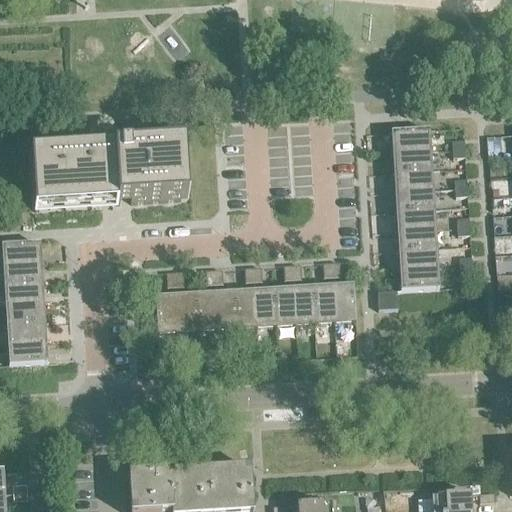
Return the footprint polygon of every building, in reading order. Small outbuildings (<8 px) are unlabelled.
[(391,157),(429,155),(429,154),(427,154),(426,136),(428,136),(428,134),(390,137),(390,138),(392,138),(393,157),(391,157)] [(451,145),(451,154),(464,153),(463,145),(451,145)] [(114,150),(30,155),(30,160),(30,163),(33,215),(36,214),(116,209),(116,208),(118,208),(129,207),(180,204),(187,204),(183,148),(176,148),(114,152),(114,150)] [(464,153),(451,154),(452,162),(464,161),(464,153)] [(392,176),(392,177),(431,175),(431,174),(429,174),(428,156),(429,156),(429,155),(391,157),(391,158),(393,158),(394,176),(392,176)] [(393,196),(432,194),(432,193),(430,194),(429,175),(431,175),(392,177),(392,178),(394,177),(395,196),(393,196)] [(453,185),(454,193),(466,192),(466,184),(453,185)] [(466,192),(454,193),(454,201),(467,200),(466,192)] [(394,215),(395,216),(433,214),(433,213),(431,213),(430,195),(432,195),(432,194),(393,196),(393,197),(395,197),(396,215),(394,215)] [(396,235),(396,236),(434,233),(432,233),(431,214),(433,214),(395,216),(395,217),(396,217),(398,235),(396,235)] [(456,224),(456,232),(468,231),(468,223),(456,224)] [(468,231),(456,232),(457,240),(469,240),(468,231)] [(397,255),(435,253),(435,252),(433,252),(432,234),(434,234),(434,233),(396,236),(398,236),(399,254),(397,255)] [(2,271),(40,269),(40,268),(38,268),(37,249),(39,249),(39,248),(0,250),(0,251),(2,251),(3,270),(2,271)] [(398,274),(398,275),(437,272),(435,272),(434,254),(435,253),(397,255),(397,256),(399,256),(400,274),(398,274)] [(458,263),(459,271),(471,270),(470,262),(458,263)] [(338,267),(330,268),(331,282),(339,281),(338,267)] [(331,282),(330,268),(322,268),(322,282),(331,282)] [(3,290),(41,288),(41,287),(39,287),(38,270),(40,270),(40,269),(2,271),(2,272),(4,272),(5,289),(3,290)] [(291,284),(291,270),(282,271),(283,285),(291,284)] [(299,270),(291,270),(291,284),(300,284),(299,270)] [(471,270),(459,271),(459,279),(471,279),(471,270)] [(252,287),(252,272),(243,273),(244,287),(252,287)] [(260,272),(252,272),(252,287),(261,286),(260,272)] [(437,272),(398,275),(400,275),(401,294),(399,294),(399,295),(438,293),(438,292),(436,292),(435,273),(437,273),(437,272)] [(221,274),(212,275),(213,289),(221,289),(221,274)] [(213,289),(212,275),(204,275),(205,290),(213,289)] [(174,291),(173,277),(165,278),(166,292),(174,291)] [(181,277),(173,277),(174,291),(182,291),(181,277)] [(4,309),(4,310),(42,307),(40,307),(39,289),(41,288),(3,290),(3,291),(5,291),(6,309),(4,309)] [(332,291),(331,291),(334,330),(334,329),(334,328),(353,326),(353,328),(354,328),(352,290),(351,290),(351,292),(332,293),(332,291)] [(312,292),(314,331),(315,331),(315,329),(333,328),(333,330),(334,330),(331,291),(331,293),(312,294),(312,292)] [(293,293),(292,293),(294,332),(295,332),(295,330),(313,329),(313,331),(314,331),(312,292),(311,292),(311,294),(293,295),(293,293)] [(273,294),(272,295),(275,333),(275,331),(294,330),(294,332),(292,293),(291,293),(292,295),(273,296),(273,294)] [(254,296),(253,296),(255,334),(256,334),(256,332),(274,331),(274,333),(275,333),(272,295),(272,296),(254,298),(254,296)] [(234,297),(233,297),(236,336),(236,335),(236,334),(255,332),(255,334),(253,296),(252,296),(252,298),(234,299),(234,297)] [(376,297),(377,314),(397,313),(396,296),(376,297)] [(214,298),(216,337),(217,337),(217,335),(235,334),(235,336),(236,336),(233,297),(233,299),(215,300),(214,298)] [(195,299),(194,299),(197,338),(197,336),(215,335),(216,337),(214,298),(213,298),(213,300),(195,301),(195,299)] [(175,300),(175,301),(177,339),(178,339),(178,337),(196,336),(196,338),(197,338),(194,299),(194,301),(175,302),(175,300)] [(177,339),(175,301),(174,301),(174,302),(155,304),(155,302),(154,302),(156,340),(158,340),(157,338),(176,337),(176,339),(177,339)] [(5,329),(44,327),(44,326),(42,326),(41,308),(42,308),(42,307),(4,310),(6,310),(7,329),(5,329)] [(6,348),(6,349),(45,347),(45,346),(43,346),(42,328),(44,328),(44,327),(5,329),(5,330),(7,330),(8,348),(6,348)] [(45,347),(6,349),(8,349),(9,368),(7,368),(8,369),(46,367),(46,366),(44,366),(43,347),(45,347)] [(131,478),(131,480),(133,511),(251,511),(249,477),(169,481),(169,476),(131,478)] [(11,490),(12,498),(26,497),(25,489),(11,490)] [(26,497),(12,498),(12,506),(26,505),(26,497)] [(492,506),(492,498),(478,499),(478,507),(492,506)] [(467,511),(467,501),(469,501),(469,499),(430,502),(430,503),(432,503),(432,511),(467,511)]
